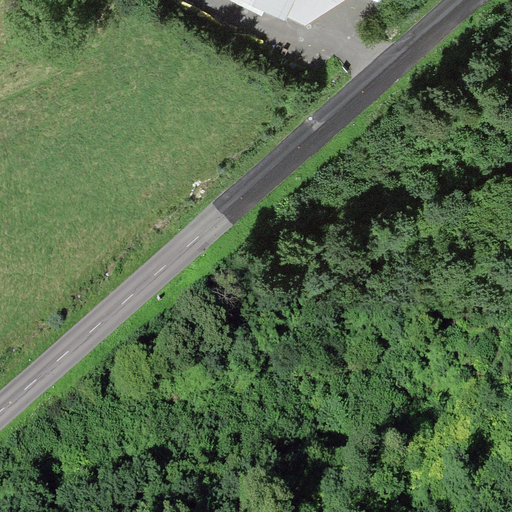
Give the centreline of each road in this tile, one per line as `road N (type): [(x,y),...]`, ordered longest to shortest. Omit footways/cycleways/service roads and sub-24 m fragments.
road 1 (secondary): [(0,403),(466,0)]
road 2 (track): [(33,511),(356,286),(425,219),(511,156)]
